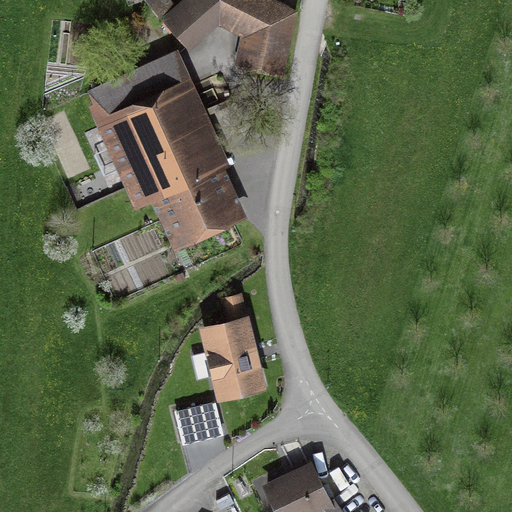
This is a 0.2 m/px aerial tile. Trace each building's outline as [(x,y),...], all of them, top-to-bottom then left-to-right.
[(263,0),(190,0),(168,20),(193,47),(219,26),(240,36),(244,61),(278,69),(287,12),(263,0)] [(232,215),(224,199),(188,123),(185,115),(198,108),(172,53),(88,93),(141,206),(165,195),(185,237),(232,215)] [(225,301),(230,321),(245,317),(240,298),(225,301)] [(222,392),(261,383),(254,353),(248,324),(209,332),(222,392)] [(188,440),(220,432),(213,402),(180,409),(188,440)] [(294,474),(266,487),(278,511),(310,511),(311,511),(329,504),(311,466),(294,474)] [(341,511),(333,501),(329,504),(311,511),(341,511)]
